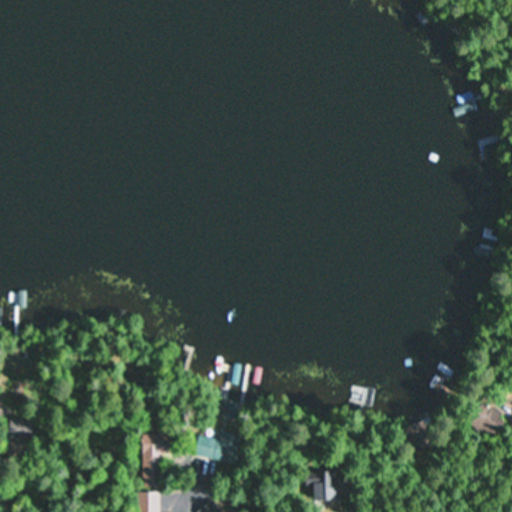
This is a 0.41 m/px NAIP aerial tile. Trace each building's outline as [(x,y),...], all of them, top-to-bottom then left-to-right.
[(4,415),(25,415),(27,371),(5,370),(4,415)] [(468,417),(488,439),(506,422),(485,400),(468,417)] [(31,439),(32,420),(9,419),(9,439),(31,439)] [(195,456),(235,462),(239,433),(220,430),(219,438),(198,435),(195,456)] [(164,486),(165,434),(142,433),(142,486),(164,486)] [(337,470),(320,470),(320,477),(312,477),(312,499),(347,499),(347,479),(337,479),(337,470)] [(159,511),(159,491),(137,491),(137,511),(159,511)]
